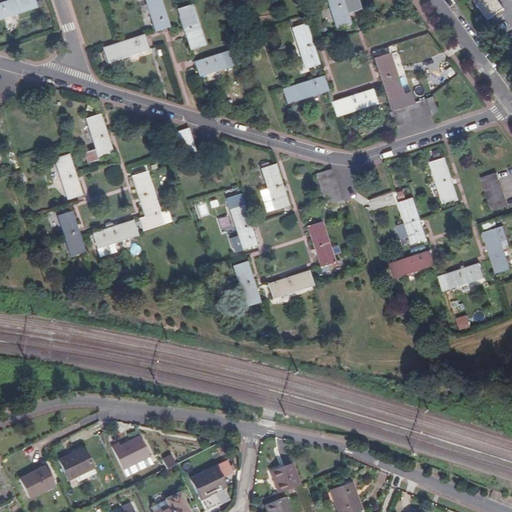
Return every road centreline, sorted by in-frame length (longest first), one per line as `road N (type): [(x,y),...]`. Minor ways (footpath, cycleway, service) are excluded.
road 1 (residential): [(511,108),(353,160),(81,85)]
road 2 (residential): [(504,511),(350,448),(254,429)]
road 3 (residential): [(254,429),(81,401),(0,422)]
road 4 (unclassified): [(432,0),(511,107)]
